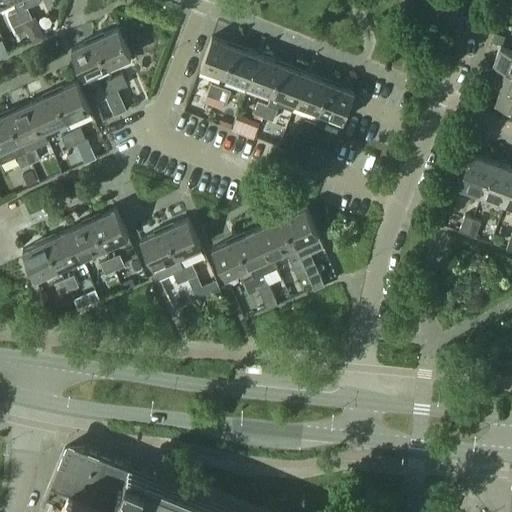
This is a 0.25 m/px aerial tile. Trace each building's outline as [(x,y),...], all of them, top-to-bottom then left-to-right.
[(13,0),(18,10),(27,6),(39,0),(13,0)] [(27,6),(18,10),(23,21),(32,17),(27,6)] [(18,10),(8,14),(13,26),(23,21),(18,10)] [(118,27),(95,37),(108,66),(131,55),(118,27)] [(225,75),(236,46),(212,36),(201,65),(225,75)] [(108,66),(95,37),(71,48),(84,77),(108,66)] [(511,47),(501,43),(494,61),(501,64),(502,63),(511,66),(511,47)] [(225,75),(249,84),(260,55),(236,46),(225,75)] [(260,55),(249,84),(273,93),(284,64),(260,55)] [(511,66),(502,63),(501,64),(495,81),(502,84),(503,83),(511,86),(511,66)] [(273,93),(268,104),(278,108),(279,104),(293,110),(296,102),(307,73),(284,64),(273,93)] [(122,73),(114,77),(119,88),(128,84),(122,73)] [(307,73),(296,102),(320,111),(331,82),(307,73)] [(119,88),(114,77),(103,81),(108,93),(119,88)] [(77,80),(54,91),(66,120),(90,109),(77,80)] [(211,82),(206,94),(216,98),(221,86),(211,82)] [(320,111),(316,122),(325,126),(326,122),(340,128),(343,120),(355,91),(331,82),(320,111)] [(511,86),(503,83),(502,84),(496,101),(511,106),(511,86)] [(221,86),(216,98),(226,102),(231,90),(221,86)] [(31,101),(43,130),(66,120),(54,91),(31,101)] [(31,101),(8,111),(30,163),(40,158),(35,147),(48,141),(43,130),(31,101)] [(258,101),(254,112),(264,116),(268,104),(258,101)] [(268,104),(264,116),(273,119),(278,108),(268,104)] [(8,111),(0,114),(0,158),(1,162),(16,155),(21,167),(30,163),(8,111)] [(305,118),(300,130),(311,134),(316,122),(305,118)] [(316,122),(311,134),(320,137),(325,126),(316,122)] [(81,127),(71,131),(76,142),(86,138),(81,127)] [(71,131),(62,135),(67,147),(76,142),(71,131)] [(458,184),(482,193),(495,161),(470,151),(458,184)] [(511,186),(511,167),(495,161),(482,193),(506,202),(511,186)] [(306,206),(282,216),(305,267),(314,288),(325,284),(311,252),(324,246),(306,206)] [(92,218),(105,246),(129,236),(116,207),(92,218)] [(465,214),(460,230),(467,233),(473,217),(465,214)] [(305,267),(282,216),(259,227),(272,255),(285,249),(295,272),(305,267)] [(188,217),(165,228),(177,256),(178,256),(199,246),(201,246),(188,217)] [(473,217),(467,233),(475,236),(481,220),(473,217)] [(105,246),(92,218),(69,228),(82,257),(105,246)] [(259,227),(236,237),(249,266),(254,276),(263,272),(264,273),(277,267),(272,255),(259,227)] [(82,257),(69,228),(46,239),(59,267),(82,257)] [(165,228),(141,238),(153,267),(154,266),(159,278),(173,272),(173,271),(183,267),(183,266),(178,256),(177,256),(165,228)] [(225,276),(249,266),(236,237),(213,247),(225,276)] [(35,278),(59,267),(46,239),(23,249),(35,278)] [(120,253),(110,257),(115,269),(125,264),(120,253)] [(110,257),(100,262),(106,273),(115,269),(110,257)] [(183,266),(183,267),(188,278),(196,295),(205,291),(198,274),(192,262),(183,266)] [(183,267),(173,271),(173,272),(178,283),(188,278),(183,267)] [(263,272),(254,276),(259,288),(267,307),(277,303),(264,273),(263,272)] [(73,274),(64,278),(69,290),(79,286),(73,274)] [(259,288),(254,276),(244,281),(249,293),(259,288)] [(64,278),(55,282),(60,294),(69,290),(64,278)] [(130,464),(85,446),(85,447),(68,454),(66,454),(45,505),(51,507),(48,511),(233,511),(155,480),(157,475),(130,464)]
